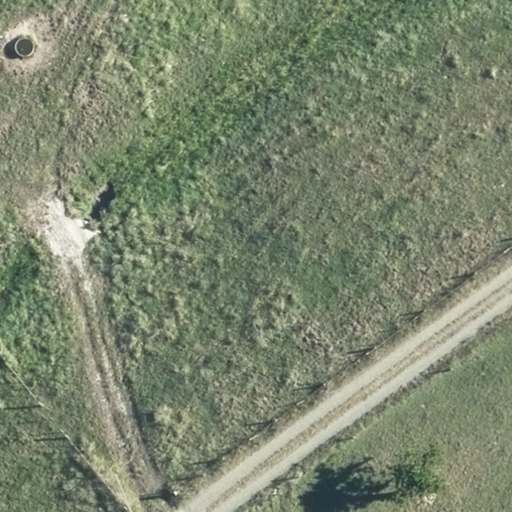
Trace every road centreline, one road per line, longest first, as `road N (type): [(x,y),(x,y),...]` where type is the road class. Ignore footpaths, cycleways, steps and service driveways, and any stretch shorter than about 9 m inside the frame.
road 1 (track): [(195,511),(511,286)]
road 2 (track): [(26,227),(140,511)]
